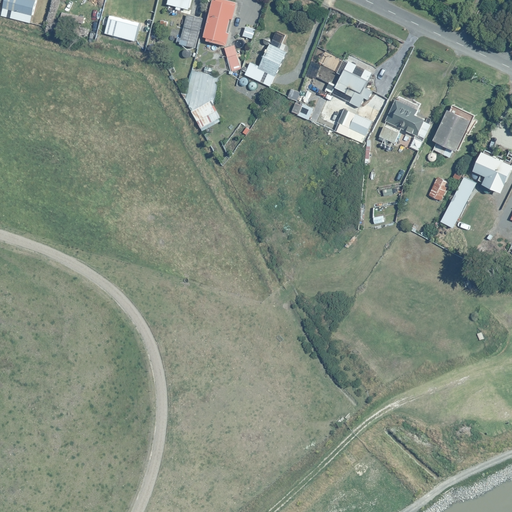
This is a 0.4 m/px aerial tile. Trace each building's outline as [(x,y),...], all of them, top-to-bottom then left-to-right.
[(37,0),(4,0),(2,15),(8,16),(10,8),(13,9),(11,18),(33,23),(37,0)] [(212,0),(204,35),(207,36),(206,40),(228,45),(240,0),(238,0),(212,0)] [(184,26),(200,31),(204,17),(188,13),(184,26)] [(246,25),(243,35),(252,37),(255,28),(246,25)] [(200,31),(184,26),(180,42),(195,47),(200,31)] [(271,37),(268,44),(259,67),(277,75),(287,51),(284,49),(286,43),(271,37)] [(235,45),(225,47),(232,69),(241,67),(235,45)] [(337,72),(341,74),(335,86),(346,92),(344,96),(351,99),(350,102),(360,107),(366,96),(371,99),(375,90),(372,88),(374,83),(371,82),(376,71),(350,57),(348,61),(343,58),(337,72)] [(192,69),(185,99),(202,131),(223,120),(214,102),(220,76),(192,69)] [(312,77),(306,85),(313,90),(320,82),(312,77)] [(396,142),(401,128),(418,135),(426,115),(417,112),(421,102),(397,92),(380,136),(396,142)] [(335,128),(347,107),(329,96),(317,117),(335,128)] [(450,108),(449,108),(434,138),(459,150),(468,132),(470,134),(478,118),(475,117),(477,113),(453,102),(450,108)] [(372,120),(357,112),(350,127),(366,135),(372,120)] [(424,141),(416,136),(411,145),(419,150),(424,141)] [(511,169),(511,163),(484,150),(483,150),(474,169),(487,175),(483,182),(502,191),(511,169)] [(479,182),(465,175),(441,220),(454,227),(479,182)] [(451,181),(438,176),(429,194),(442,200),(451,181)]
